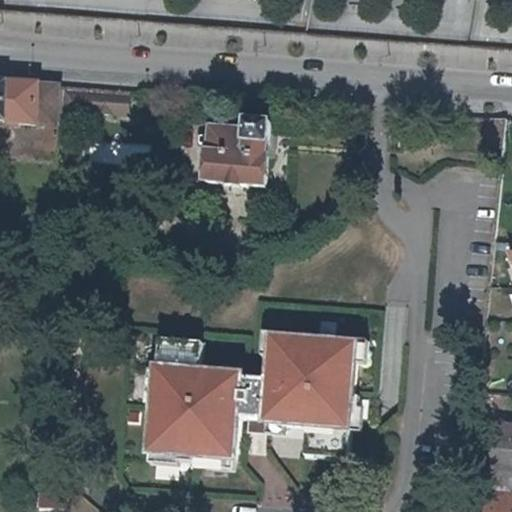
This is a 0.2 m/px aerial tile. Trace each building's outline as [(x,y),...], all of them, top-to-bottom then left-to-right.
[(0,121),(46,125),(61,127),(62,121),(63,89),(0,83),(0,121)] [(74,90),(63,89),(62,121),(84,122),(84,113),(84,112),(73,111),(74,90)] [(131,94),(74,90),(73,111),(84,112),(84,113),(130,116),(131,94)] [(506,121),(478,119),(475,157),(503,159),(506,121)] [(246,123),(245,133),(214,130),(209,184),(269,190),(273,124),(246,123)] [(61,137),(61,127),(46,125),(46,150),(60,151),(60,146),(61,137)] [(113,142),(111,163),(149,167),(151,146),(113,142)] [(207,344),(163,341),(155,450),(240,456),(243,419),(270,421),(270,424),(312,427),(309,457),(353,461),(362,346),(277,339),(273,382),(246,380),(246,377),(204,374),(207,344)] [(511,511),(511,428),(502,428),(491,511),(511,511)]
